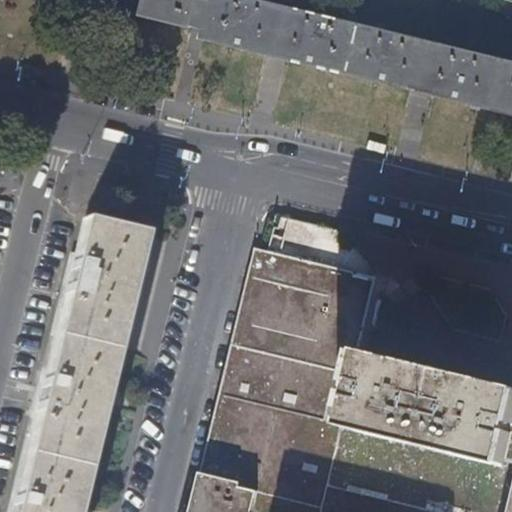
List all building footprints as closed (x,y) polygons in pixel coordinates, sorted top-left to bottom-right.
[(144,0),(140,17),(189,29),(191,21),(206,25),(204,32),(202,39),(511,114),(511,62),(256,0),(144,0)] [(204,32),(206,25),(191,21),(189,29),(204,32)] [(75,511),(144,234),(83,219),(10,511),(75,511)] [(355,269),(361,248),(314,236),(309,257),(355,269)] [(508,511),(511,499),(511,472),(505,471),(506,464),(499,466),(342,429),(343,425),(338,424),(345,393),(350,394),(353,385),(348,383),(355,353),(374,281),(259,254),(204,483),(253,494),(248,511),(508,511)] [(511,389),(360,353),(355,353),(348,383),(353,385),(350,394),(345,393),(338,424),(343,425),(342,429),(499,466),(506,464),(511,439),(511,435),(509,434),(511,425),(511,424),(511,389)] [(248,511),(253,494),(204,483),(196,511),(248,511)]
